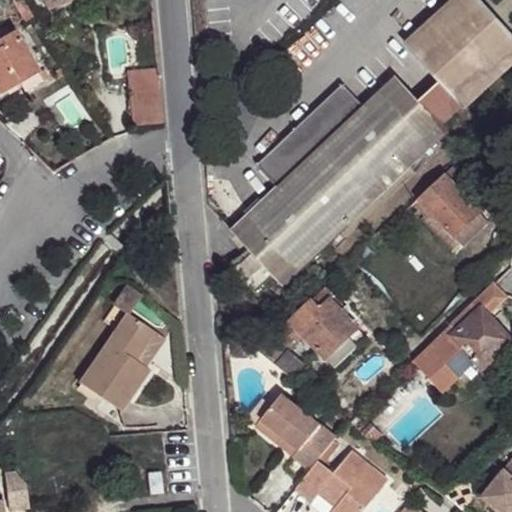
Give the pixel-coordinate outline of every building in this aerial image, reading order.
[(43,0),(49,10),(65,0),(43,0)] [(464,106),(511,61),(511,37),(477,0),(457,0),(408,45),(441,82),(464,106)] [(0,92),(0,93),(19,81),(23,87),(27,95),(47,84),(17,31),(0,40),(0,92)] [(127,70),(128,90),(160,88),(158,68),(127,70)] [(284,288),(448,133),(441,125),(419,101),(396,77),(364,107),(343,85),(257,166),(278,188),(232,232),(249,250),(252,254),(284,288)] [(0,92),(0,99),(23,87),(19,81),(0,93),(0,92)] [(441,125),(464,106),(441,82),(419,101),(441,125)] [(128,90),(132,126),(163,123),(160,88),(128,90)] [(454,166),(444,175),(460,191),(469,182),(454,166)] [(433,214),(424,222),(453,252),(461,244),(454,236),(480,212),(460,191),(444,175),(419,199),(430,210),(433,214)] [(404,213),(414,225),(430,210),(419,199),(404,213)] [(461,244),(462,245),(487,221),(480,212),(454,236),(461,244)] [(359,252),(364,257),(372,251),(366,245),(359,252)] [(265,304),(283,287),(252,254),(248,258),(244,255),(233,264),(237,268),(235,270),(265,304)] [(443,393),(459,379),(451,370),(447,365),(464,349),(469,354),(483,370),(511,343),(511,340),(489,315),(507,297),(494,285),(414,362),(443,393)] [(115,305),(127,314),(128,313),(139,297),(129,286),(115,305)] [(290,352),(298,345),(294,341),(302,334),(326,360),(327,359),(357,330),(359,329),(339,308),(343,305),(327,288),(290,322),(275,335),(290,352)] [(79,383),(122,412),(151,370),(147,368),(136,360),(156,332),(128,313),(127,314),(79,383)] [(252,345),(229,327),(232,357),(249,357),(267,372),(274,363),(273,362),(256,348),(255,347),(252,345)] [(366,339),(357,330),(327,359),(336,368),(366,339)] [(136,360),(147,368),(166,339),(156,332),(136,360)] [(277,365),(288,353),(266,337),(255,347),(256,348),(273,362),(274,363),(277,365)] [(447,365),(451,370),(469,354),(464,349),(447,365)] [(295,457),(294,458),(311,470),(318,461),(335,440),(336,438),(282,395),(257,427),(276,442),(281,436),(300,451),(295,457)] [(350,424),(374,443),(381,435),(359,415),(350,424)] [(276,442),(295,457),(300,451),(281,436),(276,442)] [(318,461),(324,465),(340,444),(335,440),(318,461)] [(313,502),(318,495),(336,509),(333,511),(363,511),(389,481),(353,451),(334,474),(324,465),(318,461),(311,470),(296,489),(313,502)] [(511,511),(511,463),(482,501),(495,511),(511,511)] [(4,473),(9,511),(29,508),(26,483),(16,472),(4,473)] [(148,473),(150,494),(163,493),(162,472),(148,473)] [(310,506),(317,511),(333,511),(336,509),(318,495),(313,502),(310,506)] [(420,511),(408,503),(401,511),(420,511)]
